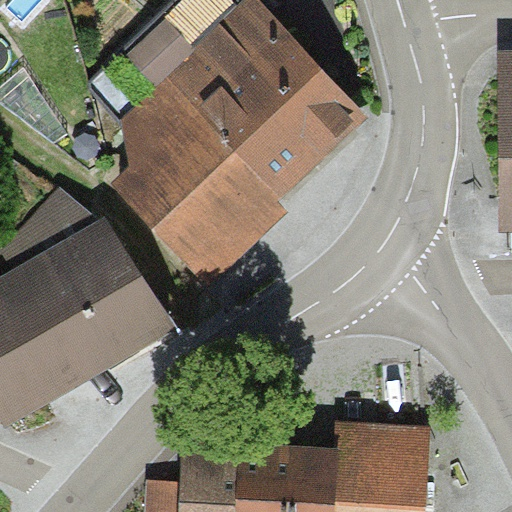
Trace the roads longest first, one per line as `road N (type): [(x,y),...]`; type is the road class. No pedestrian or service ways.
road 1 (tertiary): [(72,511),(142,428),(223,357),(377,255)]
road 2 (tertiary): [(409,22),(425,137),(409,206),(377,255)]
road 3 (tertiary): [(377,255),(427,295),(467,347),(511,431)]
